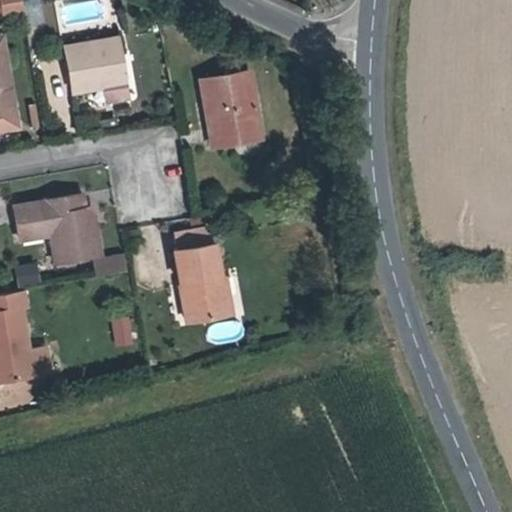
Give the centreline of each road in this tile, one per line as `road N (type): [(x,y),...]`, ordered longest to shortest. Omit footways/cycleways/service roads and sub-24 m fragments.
road 1 (tertiary): [(488,511),(411,322),(372,178),(371,39)]
road 2 (residential): [(145,191),(138,146),(0,169)]
road 3 (residential): [(240,0),(323,37),(371,39)]
